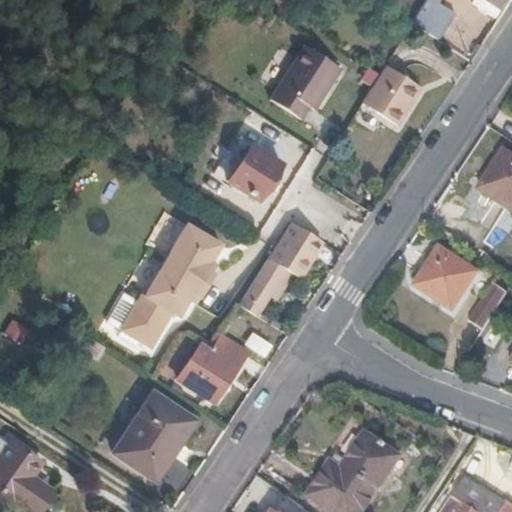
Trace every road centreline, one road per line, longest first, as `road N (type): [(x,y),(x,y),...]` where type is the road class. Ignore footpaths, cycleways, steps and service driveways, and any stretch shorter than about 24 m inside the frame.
road 1 (residential): [(511,37),(324,332)]
road 2 (residential): [(324,332),(210,511)]
road 3 (residential): [(324,332),(430,395),(511,425)]
